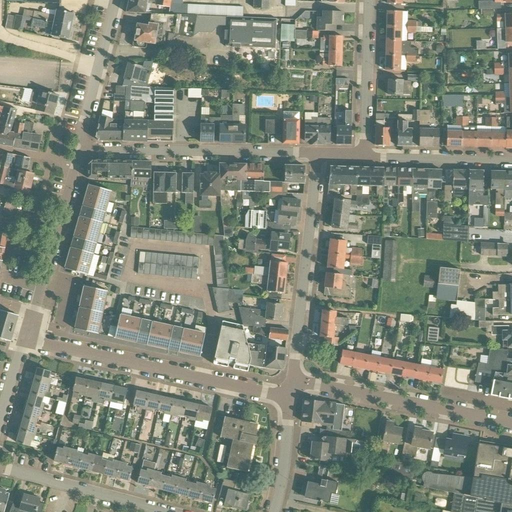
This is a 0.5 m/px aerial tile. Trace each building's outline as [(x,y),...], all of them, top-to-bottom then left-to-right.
[(129,0),(126,13),(137,13),(145,13),(148,0),(157,2),(157,5),(169,7),(170,0),(129,0)] [(182,0),(173,0),(172,13),(183,4),(182,0)] [(268,9),(268,0),(254,0),(254,8),(268,9)] [(511,0),(494,0),(495,1),(493,1),(493,9),(500,9),(500,3),(506,2),(506,3),(511,2),(511,0)] [(482,10),(493,9),(493,1),(478,2),(478,10),(481,10),(482,10)] [(183,4),(172,13),(186,14),(188,14),(188,4),(183,4)] [(34,12),(33,19),(71,27),(72,22),(74,21),(75,17),(74,16),(74,14),(57,11),(55,16),(34,12)] [(387,26),(401,27),(402,12),(387,11),(387,26)] [(343,25),(343,13),(323,12),(323,18),(318,18),(317,31),(333,31),(333,25),(343,25)] [(218,25),(219,17),(151,14),(150,23),(138,21),(135,41),(133,42),(133,46),(134,47),(144,49),(145,48),(146,43),(157,44),(165,45),(167,33),(191,37),(199,32),(212,33),(218,25)] [(496,29),(505,28),(511,28),(511,14),(504,14),(504,15),(496,15),(496,22),(496,29)] [(16,15),(12,30),(20,31),(23,17),(16,15)] [(277,19),(243,18),(227,17),(227,25),(226,47),(276,49),(277,19)] [(71,27),(33,19),(31,26),(52,31),(51,36),(69,40),(69,38),(71,37),(71,34),(70,32),(71,27)] [(280,23),(280,40),(306,40),(306,29),(306,23),(280,23)] [(407,27),(401,27),(387,26),(387,41),(401,41),(407,42),(407,33),(415,33),(416,27),(407,27)] [(511,42),(511,28),(505,28),(505,36),(496,36),(497,43),(505,42),(505,43),(511,42)] [(323,51),(342,52),(342,37),(329,36),(323,36),(323,39),(321,39),(321,51),(323,51)] [(386,56),(400,56),(407,57),(416,57),(419,57),(419,48),(411,48),(411,42),(407,42),(401,41),(387,41),(386,56)] [(342,67),(342,52),(323,51),(323,66),(329,66),(342,67)] [(494,69),(503,69),(509,69),(511,68),(511,53),(509,54),(509,62),(501,62),(501,61),(494,61),(494,69)] [(460,54),(452,55),(453,69),(461,69),(460,54)] [(400,56),(386,56),(386,71),(400,71),(400,56)] [(137,87),(141,88),(142,88),(144,83),(138,83),(139,77),(149,80),(154,62),(145,62),(144,68),(128,64),(124,80),(129,81),(127,87),(137,87)] [(408,75),(408,81),(388,80),(388,94),(411,95),(411,81),(420,82),(420,76),(408,75)] [(511,83),(510,84),(510,93),(504,93),(495,93),(495,99),(510,99),(511,98),(511,83)] [(12,92),(13,92),(14,87),(0,85),(0,90),(6,92),(6,94),(11,94),(12,92)] [(137,87),(127,87),(126,87),(126,94),(127,94),(126,102),(125,120),(125,123),(125,126),(124,125),(123,141),(140,142),(147,142),(147,122),(154,122),(155,88),(142,88),(141,88),(137,87)] [(173,139),(174,89),(155,88),(154,122),(147,122),(147,142),(169,142),(169,141),(168,141),(168,139),(172,139),(173,139)] [(201,98),(201,89),(188,88),(187,97),(201,98)] [(58,95),(41,91),(36,111),(53,115),(58,95)] [(463,95),(444,95),(443,106),(462,107),(463,101),(463,95)] [(511,98),(510,99),(495,99),(496,104),(504,104),(504,114),(511,113),(511,98)] [(233,105),(232,116),(232,143),(245,143),(245,126),(238,126),(238,116),(244,116),(244,105),(233,105)] [(0,112),(3,113),(1,117),(1,118),(0,121),(0,125),(11,130),(17,110),(0,106),(0,112)] [(398,115),(398,119),(397,145),(412,145),(412,128),(407,128),(408,120),(407,120),(407,118),(409,118),(411,120),(420,120),(420,110),(414,110),(414,115),(398,115)] [(420,110),(420,120),(419,146),(439,146),(440,128),(428,128),(428,121),(430,121),(431,110),(420,110)] [(351,138),(351,137),(352,111),(345,111),(345,123),(346,123),(346,127),(336,127),(336,145),(351,145),(351,138)] [(283,134),(283,144),(299,144),(299,112),(284,112),(284,121),(266,121),(266,134),(276,134),(283,134)] [(376,114),(376,121),(375,146),(390,146),(390,129),(384,128),(384,121),(383,121),(383,118),(383,114),(376,114)] [(221,125),(221,118),(208,118),(209,116),(201,115),(200,125),(200,143),(220,143),(221,125)] [(221,116),(221,118),(221,125),(220,143),(232,143),(232,116),(227,116),(221,116)] [(113,120),(100,117),(96,137),(98,141),(108,141),(108,134),(110,134),(111,126),(112,123),(113,120)] [(317,145),(318,118),(313,118),(313,121),(305,120),(305,140),(310,140),(310,145),(317,145)] [(318,118),(317,145),(325,145),(325,141),(330,141),(331,119),(318,118)] [(13,147),(38,151),(41,136),(32,135),(34,123),(25,122),(24,124),(22,135),(15,134),(13,147)] [(16,123),(14,133),(15,134),(22,135),(24,124),(16,123)] [(108,141),(123,141),(124,125),(125,126),(125,123),(112,123),(111,126),(110,134),(108,134),(108,141)] [(0,144),(13,147),(15,134),(14,133),(10,133),(11,130),(0,125),(0,144)] [(461,147),(462,132),(447,132),(447,146),(461,147)] [(462,132),(461,147),(476,147),(477,133),(462,132)] [(491,147),(492,133),(477,133),(476,147),(491,147)] [(492,133),(491,147),(506,148),(506,133),(492,133)] [(16,163),(14,170),(27,173),(30,158),(3,153),(2,160),(1,160),(0,164),(0,166),(9,169),(10,164),(11,164),(12,158),(15,158),(14,163),(16,163)] [(123,162),(113,161),(112,161),(110,161),(93,161),(92,161),(88,165),(88,179),(109,179),(110,179),(112,179),(122,179),(128,180),(131,180),(131,178),(132,178),(132,162),(123,162)] [(134,162),(132,162),(132,178),(131,178),(131,180),(131,187),(151,188),(152,162),(134,162)] [(234,199),(242,199),(242,192),(237,191),(237,181),(233,181),(233,164),(220,164),(219,176),(219,191),(234,191),(234,199)] [(242,192),(242,199),(249,199),(249,209),(246,215),(245,228),(267,229),(268,211),(253,210),(254,192),(254,182),(249,182),(249,175),(246,175),(246,165),(233,164),(233,181),(237,181),(237,191),(242,192)] [(254,182),(254,192),(270,192),(270,182),(263,182),(264,165),(246,165),(246,175),(249,175),(249,182),(254,182)] [(0,166),(0,184),(4,185),(4,182),(15,184),(15,185),(14,190),(13,191),(29,194),(34,175),(27,173),(14,170),(9,169),(0,166)] [(285,166),(285,183),(305,184),(305,166),(285,166)] [(331,167),(328,190),(336,190),(336,189),(344,189),(344,186),(344,167),(331,167)] [(344,167),(344,186),(350,186),(350,196),(357,196),(357,186),(358,168),(344,167)] [(358,168),(357,186),(357,196),(362,196),(362,186),(370,186),(371,168),(358,168)] [(371,168),(370,186),(376,186),(376,197),(383,197),(384,169),(371,168)] [(384,169),(383,197),(382,207),(387,207),(388,186),(396,187),(397,169),(384,169)] [(397,169),(396,187),(398,186),(397,203),(403,203),(403,192),(406,192),(406,194),(412,194),(412,169),(397,169)] [(427,194),(428,170),(412,169),(412,194),(412,212),(419,212),(419,194),(427,194)] [(428,170),(427,194),(426,220),(437,220),(437,204),(435,204),(435,198),(433,198),(434,188),(441,188),(441,170),(428,170)] [(167,204),(167,193),(167,171),(166,171),(166,173),(164,173),(164,171),(159,171),(158,173),(154,173),(153,204),(167,204)] [(167,193),(176,193),(180,193),(180,174),(176,174),(176,173),(171,173),(171,171),(167,171),(167,193)] [(469,188),(469,171),(453,171),(453,198),(460,198),(460,187),(469,188)] [(483,190),(483,171),(469,171),(469,188),(469,208),(484,209),(484,230),(489,230),(489,190),(483,190)] [(180,174),(180,193),(182,193),(182,194),(186,193),(186,204),(193,205),(194,174),(192,174),(192,172),(187,172),(187,173),(182,173),(182,174),(180,174)] [(504,199),(505,172),(491,172),(490,189),(496,189),(496,191),(497,191),(497,193),(496,193),(496,205),(501,206),(500,209),(495,209),(495,216),(504,216),(504,199)] [(199,196),(200,196),(200,201),(199,208),(211,208),(211,201),(209,201),(209,195),(219,195),(219,191),(219,176),(215,176),(215,174),(204,174),(204,176),(200,176),(200,184),(199,184),(199,190),(199,196)] [(272,192),(284,193),(285,183),(270,182),(270,192),(272,192)] [(112,191),(89,185),(86,196),(108,202),(112,191)] [(454,202),(454,198),(453,198),(453,186),(444,186),(444,202),(454,202)] [(272,192),(271,199),(280,201),(279,211),(301,214),(301,211),(299,211),(300,201),(286,199),(286,193),(284,193),(272,192)] [(108,202),(86,196),(83,206),(105,213),(108,202)] [(357,196),(356,203),(356,205),(369,206),(369,196),(362,196),(357,196)] [(356,208),(356,205),(356,203),(350,202),(350,201),(335,200),(333,213),(348,215),(349,207),(356,208)] [(105,213),(83,206),(80,217),(102,223),(105,213)] [(301,214),(279,211),(276,210),(275,223),(270,222),(269,229),(272,229),(287,231),(288,231),(289,225),(295,226),(296,221),(300,222),(301,214)] [(348,215),(333,213),(332,227),(347,229),(357,230),(358,224),(355,224),(356,216),(348,215)] [(102,223),(80,217),(77,227),(100,234),(102,223)] [(139,227),(139,218),(131,218),(130,226),(139,227)] [(443,234),(443,240),(469,242),(470,226),(454,225),(455,219),(444,218),(443,234)] [(175,230),(175,221),(164,221),(164,229),(175,230)] [(100,234),(77,227),(74,237),(97,244),(100,234)] [(287,231),(272,229),(271,234),(270,242),(255,240),(255,239),(249,236),(246,241),(238,240),(237,249),(253,250),(253,251),(257,252),(258,249),(277,251),(277,249),(288,250),(289,236),(287,236),(287,231)] [(425,237),(424,229),(417,230),(418,238),(425,237)] [(224,236),(215,236),(214,247),(214,251),(225,250),(224,236)] [(367,244),(381,245),(381,237),(367,236),(367,244)] [(97,244),(74,237),(71,248),(94,254),(97,244)] [(331,240),(329,254),(361,257),(362,250),(352,249),(351,254),(345,253),(346,241),(331,240)] [(383,282),(396,282),(398,241),(385,241),(383,282)] [(511,250),(508,251),(507,245),(497,245),(481,244),(481,256),(501,256),(511,255),(511,250)] [(94,254),(71,248),(65,269),(88,276),(94,254)] [(360,265),(361,257),(329,254),(327,268),(343,270),(345,258),(351,259),(350,263),(360,265)] [(258,267),(257,275),(286,278),(287,271),(288,271),(289,265),(287,265),(288,263),(270,261),(269,272),(266,272),(265,268),(258,267)] [(440,268),(437,289),(436,299),(457,302),(460,270),(440,268)] [(341,282),(342,275),(327,273),(324,295),(350,298),(351,287),(346,287),(346,282),(341,282)] [(286,278),(257,275),(247,274),(246,282),(268,285),(266,299),(281,300),(282,293),(284,293),(284,292),(286,292),(287,287),(285,286),(286,278)] [(435,289),(437,277),(424,276),(423,287),(435,289)] [(371,290),(379,291),(381,279),(369,278),(368,287),(371,288),(371,290)] [(498,285),(498,300),(511,300),(511,284),(511,285),(498,285)] [(85,286),(84,286),(79,308),(103,313),(108,291),(91,288),(85,286)] [(229,290),(229,286),(213,289),(214,295),(229,291),(229,290)] [(228,302),(237,304),(242,304),(243,296),(235,295),(234,290),(229,290),(229,291),(229,298),(228,302)] [(229,298),(229,291),(214,295),(216,301),(229,298)] [(228,302),(229,298),(216,301),(217,307),(228,305),(228,302)] [(486,300),(475,300),(475,304),(475,316),(486,316),(486,300)] [(511,300),(498,300),(499,308),(492,308),(493,316),(511,315),(511,300)] [(475,321),(475,316),(475,304),(457,302),(456,305),(452,305),(452,306),(451,306),(449,319),(475,321)] [(254,326),(258,327),(265,327),(266,319),(281,321),(283,305),(268,303),(266,313),(260,312),(260,310),(239,308),(239,309),(241,316),(243,325),(254,326)] [(230,311),(228,305),(217,307),(218,313),(230,311)] [(103,313),(79,308),(75,329),(98,335),(103,313)] [(0,338),(11,342),(18,316),(0,310),(0,338)] [(341,325),(344,326),(348,326),(349,319),(335,318),(336,312),(323,311),(322,319),(319,319),(319,324),(341,326),(341,325)] [(131,317),(120,315),(118,321),(117,327),(115,338),(126,341),(131,317)] [(141,320),(131,317),(126,341),(136,343),(141,320)] [(152,322),(141,320),(136,343),(147,345),(152,322)] [(213,364),(217,365),(228,368),(228,365),(234,366),(233,369),(248,372),(249,366),(251,359),(249,344),(247,344),(243,326),(223,321),(213,364)] [(163,324),(152,322),(147,345),(157,348),(163,324)] [(163,324),(157,348),(168,350),(173,327),(163,324)] [(343,328),(344,326),(341,325),(341,326),(319,324),(318,328),(321,329),(320,337),(326,337),(325,345),(337,346),(338,338),(333,338),(334,332),(341,332),(341,328),(343,328)] [(265,327),(258,327),(254,326),(253,333),(269,335),(269,339),(287,341),(288,330),(265,327)] [(173,327),(168,350),(178,352),(184,329),(173,327)] [(503,340),(508,340),(508,347),(511,347),(511,331),(508,332),(508,327),(492,327),(492,336),(503,335),(503,340)] [(438,343),(440,329),(429,328),(428,342),(438,343)] [(184,329),(178,352),(189,355),(194,332),(184,329)] [(205,334),(194,332),(189,355),(200,357),(205,334)] [(265,368),(281,370),(284,368),(286,348),(249,344),(251,359),(249,366),(265,369),(265,368)] [(511,364),(507,364),(508,351),(491,348),(489,364),(479,363),(478,370),(511,374),(511,364)] [(348,368),(353,369),(356,354),(343,351),(340,364),(348,366),(348,368)] [(356,354),(353,369),(357,370),(358,367),(366,369),(368,356),(356,354)] [(368,356),(366,369),(373,370),(373,373),(377,374),(380,358),(368,356)] [(380,358),(377,374),(382,375),(383,372),(390,374),(393,361),(380,358)] [(393,361),(390,374),(398,375),(398,378),(402,379),(405,363),(393,361)] [(405,363),(402,379),(407,380),(408,377),(415,378),(418,365),(405,363)] [(418,365),(415,378),(423,380),(423,383),(427,384),(430,368),(418,365)] [(33,376),(32,380),(49,385),(51,378),(49,378),(50,372),(38,368),(35,376),(33,376)] [(443,370),(436,369),(430,368),(427,384),(432,385),(433,382),(440,383),(443,370)] [(508,399),(511,399),(511,374),(478,370),(477,370),(475,382),(493,385),(491,395),(499,397),(508,399)] [(78,395),(86,396),(89,379),(85,378),(84,380),(76,378),(73,391),(79,392),(78,395)] [(89,379),(86,396),(93,398),(92,402),(97,404),(101,384),(94,382),(94,380),(89,379)] [(47,392),(49,385),(32,380),(30,385),(33,385),(31,393),(43,397),(45,392),(47,392)] [(101,384),(97,404),(102,405),(103,400),(111,402),(114,384),(110,383),(109,386),(101,384)] [(114,384),(111,402),(118,403),(118,401),(124,402),(127,389),(119,388),(119,385),(114,384)] [(139,408),(146,410),(150,392),(145,391),(145,394),(137,391),(133,404),(139,406),(139,408)] [(150,392),(146,410),(153,411),(153,409),(159,410),(162,397),(154,396),(154,393),(150,392)] [(42,402),(43,397),(31,393),(28,401),(26,401),(25,405),(42,410),(44,403),(42,402)] [(56,400),(65,403),(67,396),(63,395),(62,399),(57,397),(56,400)] [(162,397),(159,410),(164,411),(164,414),(171,415),(175,398),(170,397),(169,399),(162,397)] [(175,398),(171,415),(178,417),(178,415),(184,416),(187,403),(179,401),(179,399),(175,398)] [(304,400),(302,422),(333,425),(332,438),(351,440),(353,424),(340,423),(340,418),(334,417),(336,404),(304,400)] [(187,403),(184,416),(189,417),(189,419),(196,421),(200,403),(195,402),(195,405),(187,403)] [(200,403),(196,421),(203,422),(203,420),(209,421),(212,408),(204,407),(204,404),(200,403)] [(40,417),(42,410),(25,405),(23,409),(26,410),(24,418),(37,421),(38,416),(40,417)] [(72,423),(78,425),(81,416),(74,415),(72,423)] [(120,431),(122,418),(114,416),(112,429),(120,431)] [(258,424),(236,419),(225,417),(220,437),(233,440),(227,468),(247,472),(253,444),(255,437),(258,424)] [(35,427),(37,421),(24,418),(21,426),(19,425),(18,430),(35,435),(37,428),(35,427)] [(79,428),(91,431),(93,422),(86,421),(85,425),(79,424),(79,428)] [(388,445),(387,445),(387,442),(399,444),(402,429),(393,427),(394,423),(387,422),(383,444),(378,443),(376,454),(386,456),(388,445)] [(415,427),(412,444),(405,443),(402,455),(415,457),(417,447),(429,450),(433,433),(432,433),(421,431),(421,429),(415,427)] [(33,442),(35,435),(18,430),(16,434),(19,435),(16,443),(35,448),(37,443),(33,442)] [(440,454),(443,455),(456,457),(457,455),(465,456),(469,438),(453,435),(452,441),(446,440),(444,450),(434,448),(431,461),(432,461),(431,467),(438,468),(440,454)] [(199,438),(194,447),(200,450),(204,440),(199,438)] [(329,463),(339,464),(339,468),(344,468),(345,455),(351,456),(351,453),(370,455),(371,443),(323,438),(321,439),(323,441),(323,443),(312,442),(311,459),(315,460),(317,461),(317,460),(329,461),(329,463)] [(424,483),(423,487),(455,494),(486,500),(485,501),(499,503),(511,505),(511,445),(504,444),(502,444),(493,442),(493,443),(480,440),(473,478),(433,474),(431,473),(427,472),(424,473),(422,475),(422,478),(422,480),(423,482),(424,483)] [(131,444),(129,452),(138,454),(140,445),(131,444)] [(62,466),(66,467),(71,449),(64,447),(63,450),(58,448),(54,461),(62,463),(62,466)] [(71,449),(66,467),(71,468),(71,466),(79,468),(83,455),(78,454),(78,451),(71,449)] [(83,455),(79,468),(87,470),(87,472),(91,473),(96,456),(89,454),(88,456),(83,455)] [(96,456),(91,473),(95,475),(96,472),(104,474),(107,461),(101,460),(102,457),(96,456)] [(111,479),(116,480),(120,462),(113,461),(113,463),(107,461),(104,474),(112,476),(111,479)] [(150,489),(154,471),(156,464),(144,461),(138,483),(146,485),(145,488),(150,489)] [(120,462),(116,480),(120,481),(121,479),(129,481),(132,468),(127,467),(128,464),(120,462)] [(415,466),(412,465),(393,462),(393,464),(392,466),(392,467),(392,469),(392,471),(392,472),(391,478),(412,482),(415,466)] [(154,471),(150,489),(154,490),(155,488),(163,490),(166,477),(161,476),(162,473),(154,471)] [(166,477),(163,490),(171,492),(170,494),(174,496),(179,478),(172,476),(171,478),(166,477)] [(185,480),(179,478),(174,496),(179,497),(179,494),(187,496),(191,483),(185,482),(185,480)] [(224,479),(219,496),(226,498),(224,505),(232,507),(232,508),(239,510),(240,507),(246,509),(248,502),(250,495),(234,491),(236,482),(224,479)] [(308,482),(306,492),(308,493),(307,499),(330,503),(332,494),(336,495),(338,483),(327,480),(326,481),(321,480),(320,484),(308,482)] [(191,483),(187,496),(195,499),(195,501),(199,502),(204,484),(197,483),(196,485),(191,483)] [(204,484),(199,502),(204,503),(204,501),(212,503),(216,490),(211,489),(212,486),(204,484)] [(0,511),(4,511),(9,497),(4,495),(6,490),(0,488),(0,511)] [(511,511),(511,505),(499,503),(485,501),(486,500),(455,494),(450,511),(511,511)] [(24,495),(21,507),(13,505),(10,511),(27,511),(36,511),(40,499),(24,495)]
